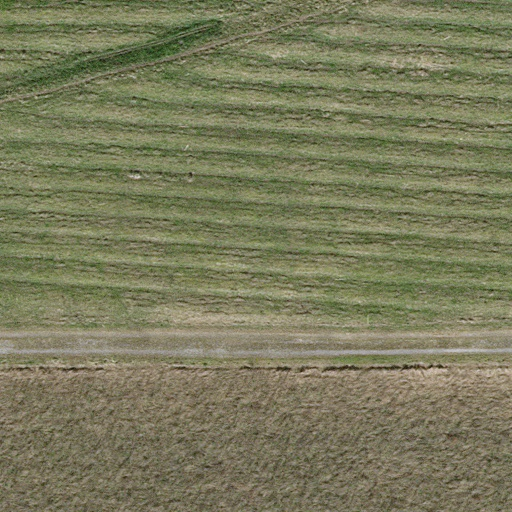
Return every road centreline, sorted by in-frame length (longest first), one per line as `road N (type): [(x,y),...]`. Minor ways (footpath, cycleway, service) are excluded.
road 1 (track): [(0,353),(511,350)]
road 2 (track): [(0,107),(334,0)]
